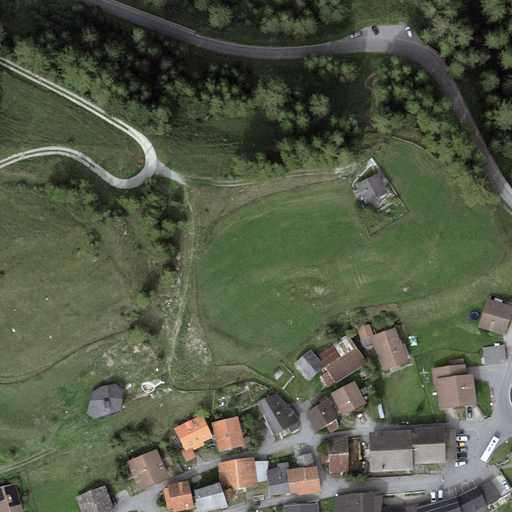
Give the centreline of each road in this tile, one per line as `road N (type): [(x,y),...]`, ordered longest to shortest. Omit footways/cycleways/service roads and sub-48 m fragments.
road 1 (tertiary): [(85,0),(233,49),(298,53),(378,44),(416,52),(444,79),(511,202)]
road 2 (track): [(0,59),(99,106),(151,142),(152,168)]
road 3 (residential): [(497,425),(470,468),(452,478),(337,490)]
road 4 (residential): [(156,511),(151,498),(191,477),(312,439)]
road 5 (track): [(152,168),(139,185),(55,151),(0,167)]
